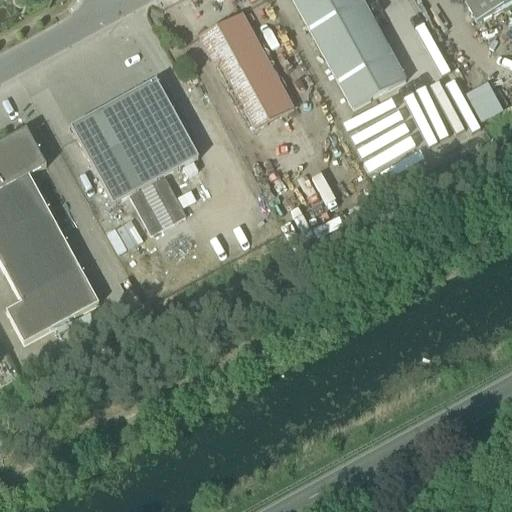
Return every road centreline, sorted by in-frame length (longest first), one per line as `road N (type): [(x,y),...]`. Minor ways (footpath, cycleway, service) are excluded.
road 1 (primary): [(289,511),(511,389)]
road 2 (unclassified): [(0,64),(112,0)]
